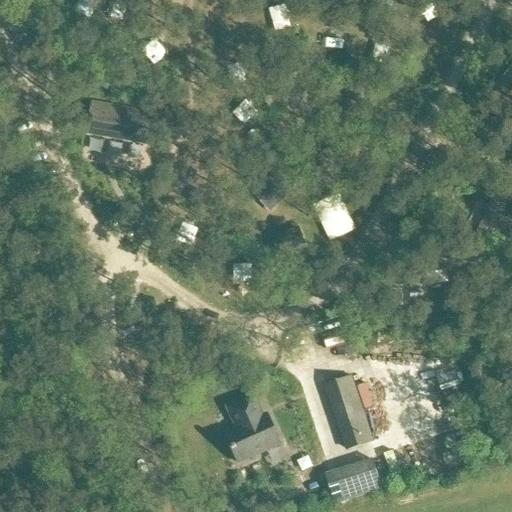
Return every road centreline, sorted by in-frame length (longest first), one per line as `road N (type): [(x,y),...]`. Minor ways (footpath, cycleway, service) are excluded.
road 1 (track): [(99,255),(131,265),(231,326),(269,323),(317,305),(370,232),(489,0)]
road 2 (track): [(105,293),(86,214),(0,38)]
road 3 (unclassified): [(174,511),(113,362)]
